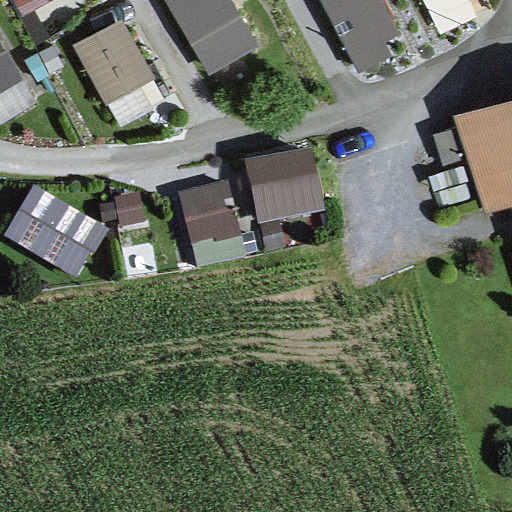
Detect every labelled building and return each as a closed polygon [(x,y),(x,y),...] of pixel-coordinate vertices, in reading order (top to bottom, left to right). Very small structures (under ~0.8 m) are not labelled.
[(13,0),(28,26),(74,0),(13,0)] [(168,0),(211,81),(264,53),(235,0),(168,0)] [(326,0),(363,78),(411,55),(385,0),(326,0)] [(496,0),(429,0),(443,35),(501,11),(496,0)] [(126,25),(77,53),(125,134),(173,105),(126,25)] [(0,136),(42,111),(0,41),(0,136)] [(511,238),(511,109),(463,125),(500,242),(511,238)] [(260,237),(330,228),(321,152),(250,161),(260,237)] [(234,193),(182,206),(194,258),(247,246),(234,193)] [(37,205),(12,256),(83,290),(108,239),(37,205)]
